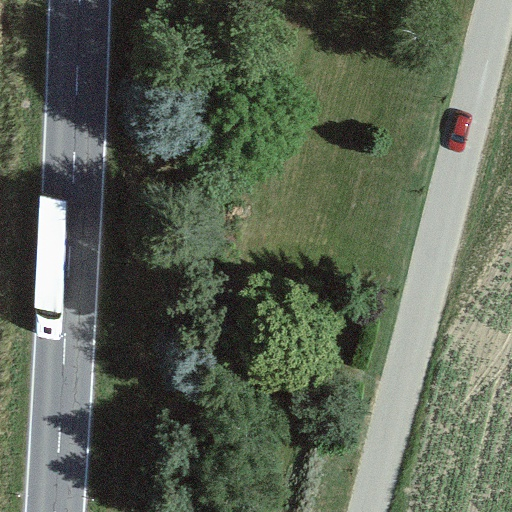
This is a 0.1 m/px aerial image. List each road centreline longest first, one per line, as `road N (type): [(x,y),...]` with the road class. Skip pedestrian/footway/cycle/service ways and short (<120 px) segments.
road 1 (residential): [(362,511),(490,0)]
road 2 (primary): [(79,0),(54,511)]
